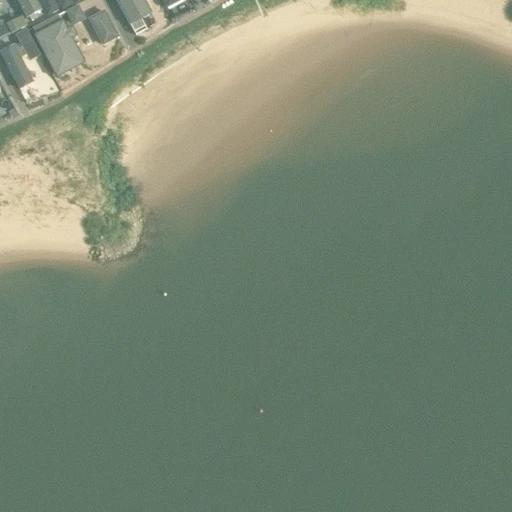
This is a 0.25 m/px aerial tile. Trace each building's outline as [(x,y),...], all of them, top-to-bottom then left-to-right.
[(20,0),(28,14),(42,7),(37,0),(20,0)] [(53,0),(44,4),(49,14),(59,10),(53,0)] [(115,0),(129,25),(150,14),(142,0),(115,0)] [(161,0),(167,8),(181,0),(161,0)] [(80,7),(67,13),(74,25),(86,19),(80,7)] [(105,12),(91,20),(105,46),(119,38),(105,12)] [(33,30),(58,78),(85,64),(72,38),(78,35),(74,27),(68,30),(60,15),(33,30)] [(22,17),(6,26),(11,34),(27,26),(22,17)] [(3,22),(0,23),(0,39),(10,34),(3,22)] [(27,32),(17,38),(25,52),(34,46),(27,32)] [(14,48),(1,54),(20,92),(33,85),(14,48)]
